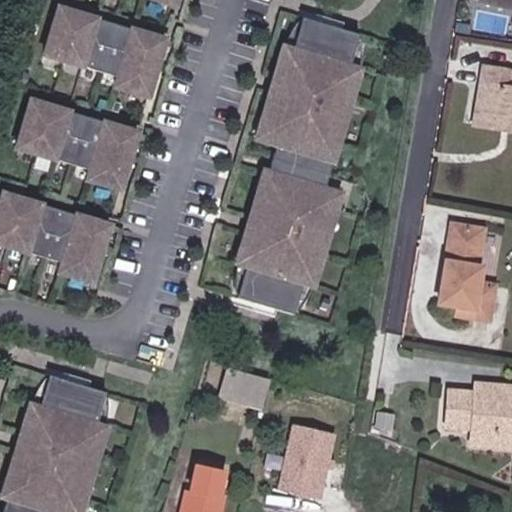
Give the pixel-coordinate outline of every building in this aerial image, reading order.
[(149,0),(178,8),(180,0),(149,0)] [(150,99),(167,42),(60,10),(45,58),(119,80),(116,90),(150,99)] [(362,40),(306,23),(296,54),(292,53),(287,70),(281,68),(263,125),(268,126),(263,145),(279,150),(265,196),(260,195),(242,252),(248,254),(243,271),(247,271),(238,302),(294,319),(304,288),(308,289),(313,272),(319,274),(323,259),(319,258),(323,244),(328,245),(337,214),(333,213),(337,198),(326,195),(335,166),(329,165),(334,150),(339,152),(348,121),(344,119),(348,105),(353,107),(358,91),(351,90),(356,73),(352,72),(362,40)] [(475,113),(505,117),(504,127),(511,127),(511,85),(505,84),(507,69),(482,66),(475,113)] [(122,192),(138,135),(31,103),(17,151),(91,173),(88,182),(122,192)] [(475,113),(473,122),(504,127),(505,117),(475,113)] [(94,288),(111,231),(4,199),(0,212),(0,250),(63,269),(60,279),(94,288)] [(437,305),(458,309),(472,311),(471,320),(487,323),(493,286),(474,283),(478,267),(474,266),(481,231),(450,225),(437,305)] [(458,309),(457,318),(471,320),(472,311),(458,309)] [(263,412),(269,385),(230,373),(223,400),(263,412)] [(75,511),(79,501),(83,503),(93,472),(88,470),(92,456),(97,458),(101,442),(95,440),(100,424),(96,423),(105,391),(49,375),(39,407),(35,406),(30,423),(24,421),(20,436),(15,450),(7,478),(12,479),(2,511),(75,511)] [(467,398),(494,401),(495,389),(468,387),(467,398)] [(445,429),(470,432),(487,434),(492,442),(491,449),(511,451),(511,390),(495,389),(494,401),(467,398),(447,397),(445,429)] [(291,425),(276,489),(321,499),(336,435),(291,425)] [(470,432),(469,446),(491,449),(492,442),(487,434),(470,432)] [(219,511),(229,475),(192,464),(185,493),(180,511),(219,511)]
